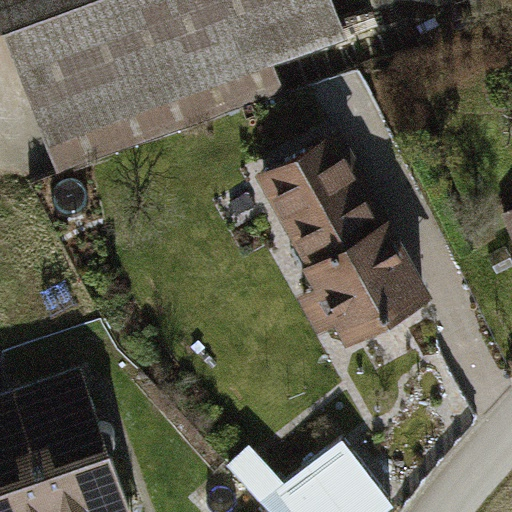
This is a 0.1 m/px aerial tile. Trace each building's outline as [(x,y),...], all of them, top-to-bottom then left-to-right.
[(331,0),(0,0),(0,17),(8,15),(66,178),(291,99),(279,65),(346,42),(331,0)] [(341,133),(260,178),(307,262),(388,217),(341,133)] [(302,268),(346,347),(439,295),(395,217),(302,268)] [(133,511),(84,362),(0,389),(0,511),(133,511)] [(256,444),(230,465),(268,511),(403,511),(409,508),(349,435),(289,484),(256,444)]
